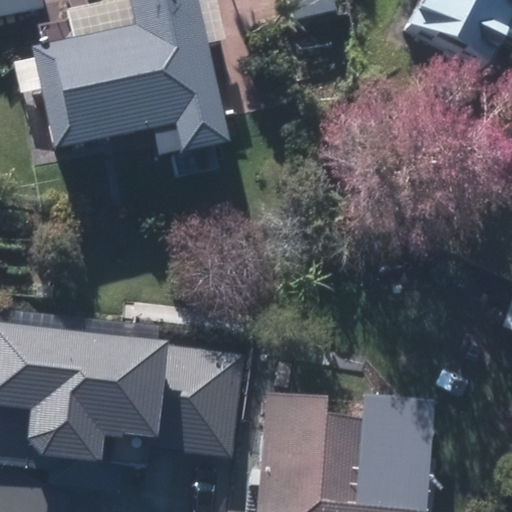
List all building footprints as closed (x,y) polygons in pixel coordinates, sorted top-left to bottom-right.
[(128,0),(127,23),(31,40),(48,140),(148,123),(153,150),(215,140),(190,0),(128,0)] [(325,0),(287,0),(289,10),(326,4),(325,0)] [(511,0),(409,0),(411,8),(412,22),(479,50),(493,24),(511,31),(511,0)] [(241,345),(0,317),(0,451),(132,467),(135,445),(228,456),(236,391),(241,345)] [(348,393),(266,387),(257,511),(402,511),(404,496),(341,492),(348,393)]
